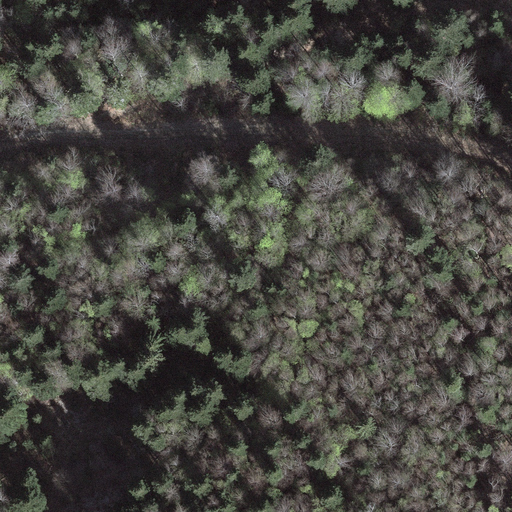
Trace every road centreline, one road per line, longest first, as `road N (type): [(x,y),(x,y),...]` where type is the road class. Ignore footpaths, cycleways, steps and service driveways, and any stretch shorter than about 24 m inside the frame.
road 1 (track): [(0,144),(77,131),(342,126),(429,138),(511,165)]
road 2 (track): [(77,131),(318,33),(424,7),(511,2)]
